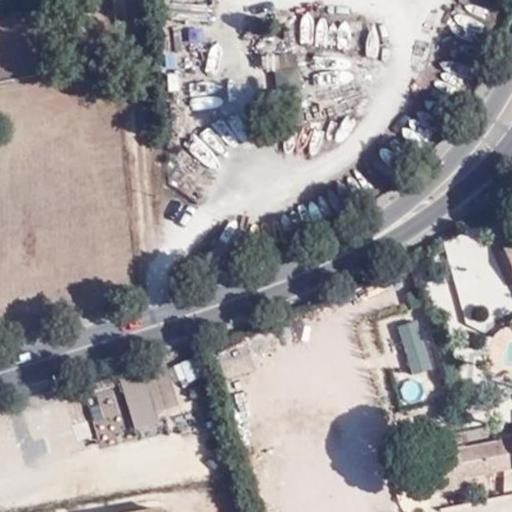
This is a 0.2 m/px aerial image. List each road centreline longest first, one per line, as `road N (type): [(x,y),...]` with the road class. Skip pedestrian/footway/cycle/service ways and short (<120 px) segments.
road 1 (secondary): [(0,373),(283,281),(378,235)]
road 2 (secondary): [(511,71),(477,131),(378,235)]
road 3 (secondary): [(378,235),(473,185),(511,145)]
